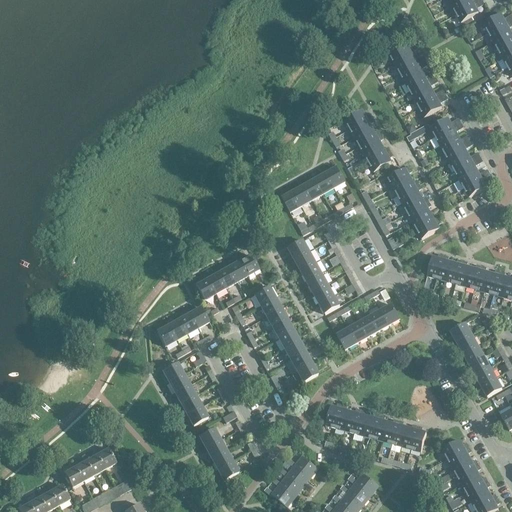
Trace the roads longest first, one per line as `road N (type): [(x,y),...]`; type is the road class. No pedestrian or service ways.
road 1 (residential): [(270,465),(214,350),(223,341),(240,344),(291,435)]
road 2 (residential): [(294,432),(327,387),(425,330)]
road 3 (residential): [(396,275),(356,218),(338,235),(366,284),(376,285)]
road 4 (residential): [(500,461),(425,330)]
